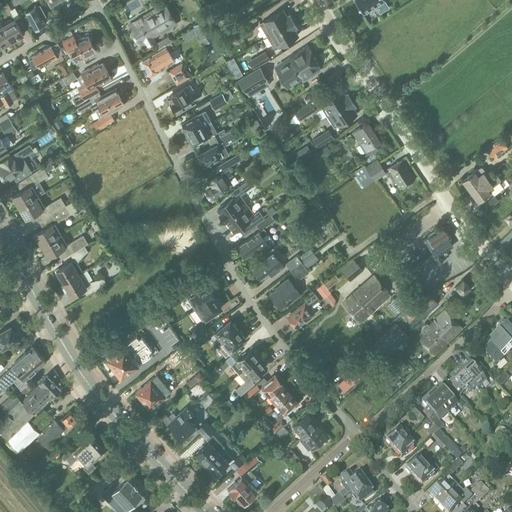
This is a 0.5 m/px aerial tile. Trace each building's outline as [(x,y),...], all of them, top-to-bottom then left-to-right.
[(14,5),(11,0),(2,0),(8,11),(15,7),(14,5)] [(231,0),(213,0),(205,7),(212,17),(218,20),(236,7),(231,0)] [(354,0),(363,14),(384,0),(354,0)] [(40,4),(35,7),(35,5),(34,6),(25,11),(24,11),(26,15),(24,16),(26,18),(25,18),(28,23),(28,22),(29,24),(31,23),(34,30),(35,29),(44,23),(44,24),(45,24),(42,18),(46,15),(40,4)] [(145,42),(147,45),(155,41),(153,39),(155,38),(154,37),(176,23),(165,4),(128,25),(139,45),(145,42)] [(80,11),(77,5),(66,11),(69,17),(80,11)] [(267,36),(293,21),(289,14),(287,16),(283,10),(260,23),(267,36)] [(13,20),(1,27),(11,44),(19,40),(18,38),(22,36),(13,20)] [(204,44),(217,36),(211,26),(209,27),(204,20),(193,26),(204,44)] [(293,21),(267,36),(274,49),(298,35),(294,29),(297,27),(293,21)] [(233,33),(237,39),(252,30),(248,23),(233,33)] [(11,44),(1,27),(0,27),(0,47),(1,47),(2,49),(11,44)] [(71,54),(91,44),(87,36),(84,38),(83,37),(75,41),(72,36),(61,42),(64,47),(60,49),(65,57),(71,54)] [(159,48),(170,41),(167,36),(156,43),(159,48)] [(171,42),(173,46),(181,41),(178,37),(171,42)] [(57,43),(50,47),(28,59),(33,68),(37,65),(38,67),(45,63),(48,69),(53,66),(53,64),(63,59),(60,54),(62,53),(57,43)] [(222,56),(216,43),(206,48),(211,60),(222,56)] [(95,50),(91,44),(71,54),(75,63),(76,62),(78,68),(86,64),(83,58),(92,54),(91,52),(95,50)] [(165,46),(141,61),(144,65),(144,66),(147,70),(150,75),(174,61),(165,46)] [(307,47),(274,67),(287,88),(301,80),(302,81),(321,70),(307,47)] [(249,60),(253,67),(269,58),(265,51),(249,60)] [(55,65),(62,76),(67,73),(61,62),(55,65)] [(182,63),(169,71),(177,84),(190,76),(182,63)] [(81,73),(82,74),(77,77),(81,85),(105,71),(101,64),(98,66),(97,64),(81,73)] [(238,80),(246,93),(267,80),(260,67),(238,80)] [(232,73),(235,78),(242,74),(239,69),(232,73)] [(109,78),(105,71),(81,85),(83,89),(88,86),(90,90),(106,81),(105,80),(109,78)] [(9,84),(2,72),(0,72),(0,96),(7,93),(4,87),(9,84)] [(63,86),(76,78),(73,72),(59,80),(63,86)] [(32,84),(41,78),(38,73),(34,75),(29,78),(32,84)] [(170,103),(172,105),(171,106),(173,110),(175,110),(176,112),(194,101),(189,93),(194,90),(190,84),(169,97),(172,102),(170,103)] [(90,96),(81,102),(84,108),(96,102),(99,107),(119,97),(120,96),(116,88),(112,90),(112,89),(95,98),(93,94),(90,96)] [(341,89),(318,103),(326,116),(351,100),(347,93),(344,94),(341,89)] [(81,102),(90,96),(87,90),(72,98),(76,105),(81,102)] [(0,96),(0,104),(3,103),(5,106),(12,102),(7,93),(0,96)] [(227,103),(222,94),(210,101),(215,111),(227,103)] [(119,97),(99,107),(95,109),(99,117),(104,114),(105,116),(121,107),(120,105),(124,103),(123,102),(124,100),(123,98),(121,97),(120,96),(119,97)] [(351,100),(326,116),(333,128),(356,113),(353,108),(355,106),(351,100)] [(55,108),(51,103),(45,107),(48,113),(55,108)] [(310,103),(295,112),(300,119),(315,109),(310,103)] [(210,122),(205,111),(182,124),(184,129),(183,130),(185,134),(187,134),(187,135),(210,122)] [(8,116),(0,120),(0,124),(3,129),(0,130),(0,150),(6,147),(0,139),(16,128),(8,116)] [(100,118),(98,119),(89,125),(94,132),(105,125),(100,118)] [(247,123),(252,131),(261,125),(256,118),(247,123)] [(210,122),(187,135),(188,135),(187,137),(189,141),(190,141),(193,145),(211,136),(213,140),(226,134),(223,129),(216,133),(215,132),(214,131),(212,131),(211,128),(211,127),(211,126),(211,125),(210,123),(210,122)] [(51,123),(46,127),(49,131),(51,133),(56,130),(51,123)] [(352,132),(365,152),(380,143),(367,123),(352,132)] [(58,128),(61,133),(66,130),(63,125),(58,128)] [(213,140),(210,141),(213,146),(197,154),(200,159),(200,161),(201,164),(202,164),(203,165),(219,157),(219,159),(228,154),(224,146),(238,139),(233,130),(226,134),(213,140)] [(317,146),(332,136),(328,130),(312,139),(317,146)] [(492,144),(493,146),(487,151),(492,157),(506,146),(500,138),(492,144)] [(0,162),(1,165),(0,165),(0,173),(4,180),(12,175),(14,177),(28,168),(22,157),(33,150),(29,144),(0,162)] [(333,156),(326,146),(321,149),(328,159),(333,156)] [(268,158),(275,154),(270,147),(263,151),(268,158)] [(237,172),(232,165),(242,158),(239,153),(220,164),(220,165),(214,169),(218,176),(203,184),(207,190),(206,191),(210,198),(227,188),(223,181),(237,172)] [(276,168),(282,164),(277,157),(271,161),(276,168)] [(363,186),(364,187),(386,173),(377,159),(365,167),(364,165),(354,172),(356,176),(354,177),(361,188),(363,186)] [(415,180),(402,159),(387,168),(388,171),(387,172),(393,181),(394,180),(400,189),(415,180)] [(471,190),(488,178),(484,172),(485,170),(482,166),(480,167),(463,179),(471,190)] [(34,184),(48,176),(42,167),(29,176),(34,184)] [(488,178),(471,190),(478,200),(491,191),(488,187),(492,184),(494,184),(495,184),(500,181),(500,179),(497,175),(496,175),(494,173),(488,178)] [(224,221),(246,205),(239,195),(252,185),(248,179),(230,193),(233,197),(217,210),(219,213),(218,214),(224,221)] [(12,196),(15,201),(14,202),(17,208),(38,196),(31,184),(12,196)] [(297,194),(292,184),(287,187),(291,197),(297,194)] [(488,201),(491,206),(498,201),(494,195),(488,201)] [(38,196),(17,208),(21,214),(22,214),(25,219),(34,214),(45,207),(38,196)] [(51,214),(65,205),(61,197),(46,206),(51,214)] [(51,214),(56,222),(70,213),(65,205),(51,214)] [(246,205),(224,221),(224,222),(225,221),(233,232),(243,224),(247,229),(263,217),(258,211),(253,214),(246,205)] [(272,206),(266,210),(269,215),(275,210),(272,206)] [(268,236),(263,228),(275,220),(271,215),(257,225),(260,230),(238,246),(245,257),(257,248),(261,252),(269,246),(264,238),(268,236)] [(61,234),(54,223),(35,234),(38,239),(36,240),(40,246),(61,234)] [(433,258),(438,266),(442,263),(437,256),(450,248),(449,247),(453,245),(449,239),(451,238),(443,226),(422,239),(427,248),(433,258)] [(61,234),(40,246),(44,252),(45,251),(48,256),(67,245),(61,234)] [(88,243),(83,235),(69,243),(74,252),(74,251),(84,245),(88,243)] [(74,251),(74,252),(72,253),(73,253),(76,258),(77,257),(79,260),(88,251),(87,251),(84,245),(74,251)] [(291,270),(313,253),(309,248),(297,257),(296,255),(285,263),(291,270)] [(277,259),(281,256),(276,250),(273,253),(272,253),(252,268),(260,278),(273,268),(276,272),(283,266),(277,259)] [(63,283),(82,272),(76,263),(73,260),(59,269),(58,268),(55,270),(57,274),(58,273),(63,283)] [(353,260),(341,270),(350,279),(361,269),(353,260)] [(63,283),(69,293),(68,294),(71,297),(74,295),(74,294),(88,286),(87,283),(88,282),(82,272),(63,283)] [(374,274),(342,301),(358,320),(390,294),(374,274)] [(270,294),(281,308),(300,292),(288,277),(279,284),(280,285),(270,294)] [(323,283),(328,289),(335,283),(330,277),(323,283)] [(95,290),(107,283),(103,278),(92,281),(93,284),(91,285),(95,290)] [(324,298),(325,297),(332,306),(333,306),(335,299),(330,293),(331,292),(328,289),(323,283),(316,289),(324,298)] [(471,287),(467,283),(459,290),(463,294),(471,287)] [(195,310),(214,297),(214,296),(215,296),(207,285),(187,299),(195,310)] [(295,325),(295,326),(312,313),(308,308),(319,299),(312,291),(303,298),(305,301),(287,316),(291,321),(291,322),(291,323),(292,326),(294,326),(295,325)] [(429,291),(404,312),(400,315),(409,327),(413,323),(438,302),(429,291)] [(399,295),(388,304),(396,312),(406,303),(399,295)] [(214,297),(195,310),(202,320),(221,307),(220,305),(221,304),(217,298),(215,299),(214,297)] [(168,303),(159,310),(163,316),(172,309),(168,303)] [(423,331),(417,336),(434,354),(462,327),(445,309),(429,325),(427,323),(426,324),(424,324),(422,326),(422,327),(421,329),(423,331)] [(221,343),(238,329),(236,327),(236,325),(234,323),(232,323),(230,320),(214,334),(221,343)] [(197,335),(208,327),(204,321),(193,330),(197,335)] [(511,347),(511,331),(503,321),(499,325),(502,328),(497,332),(493,336),(494,336),(499,332),(511,345),(510,345),(511,347)] [(407,336),(395,322),(369,346),(381,360),(407,336)] [(0,347),(18,337),(14,330),(13,330),(10,326),(0,331),(0,347)] [(210,326),(200,334),(204,339),(214,331),(210,326)] [(239,331),(238,329),(221,343),(228,351),(245,337),(242,335),(243,333),(241,331),(239,331)] [(494,336),(488,341),(504,359),(509,354),(511,357),(511,347),(510,345),(511,345),(499,332),(494,336)] [(126,371),(129,375),(132,372),(133,371),(132,370),(131,368),(136,364),(135,362),(137,361),(139,364),(151,355),(149,352),(152,350),(141,336),(138,338),(136,335),(124,344),(126,347),(125,349),(124,347),(115,353),(114,351),(107,356),(108,358),(121,375),(126,371)] [(494,336),(493,336),(483,345),(487,348),(482,352),(495,366),(504,359),(488,341),(494,336)] [(176,365),(190,353),(183,345),(169,357),(176,365)] [(13,367),(4,375),(0,378),(0,393),(0,394),(13,382),(20,375),(19,374),(27,367),(25,365),(39,354),(33,346),(11,365),(13,367)] [(360,352),(367,359),(373,354),(366,346),(360,352)] [(235,361),(236,362),(231,365),(239,374),(259,356),(251,347),(235,361)] [(199,361),(205,357),(202,353),(196,358),(199,361)] [(46,362),(39,354),(25,365),(27,367),(19,374),(20,375),(13,382),(21,391),(28,385),(24,380),(46,362)] [(259,356),(239,374),(245,381),(235,389),(240,395),(242,394),(254,383),(251,379),(254,376),(253,375),(266,365),(259,356)] [(207,360),(205,357),(199,361),(202,365),(207,360)] [(359,359),(344,372),(345,374),(338,381),(344,387),(347,390),(366,373),(360,366),(363,363),(359,359)] [(219,373),(229,364),(225,360),(215,368),(219,373)] [(462,364),(458,368),(476,388),(480,384),(479,383),(484,378),(481,375),(486,371),(479,363),(473,368),(467,361),(463,364),(462,364)] [(476,388),(458,368),(453,372),(454,373),(450,376),(456,383),(455,383),(456,385),(452,389),(459,397),(466,390),(467,391),(469,389),(470,391),(475,387),(476,388)] [(487,372),(495,380),(499,377),(491,369),(487,372)] [(198,380),(191,370),(181,378),(189,387),(198,380)] [(496,381),(501,386),(509,378),(504,373),(496,381)] [(269,396),(283,385),(283,384),(275,374),(267,381),(266,380),(261,385),(269,396)] [(149,410),(155,405),(164,397),(171,391),(157,375),(151,381),(150,380),(135,393),(149,410)] [(7,415),(0,421),(0,433),(0,434),(19,453),(35,436),(36,437),(38,439),(33,443),(41,450),(45,446),(46,447),(64,430),(75,420),(69,415),(63,420),(61,418),(56,423),(53,420),(40,434),(39,433),(27,420),(52,396),(60,389),(47,376),(39,383),(39,384),(21,402),(17,398),(18,397),(14,393),(7,399),(11,404),(4,410),(3,411),(7,415)] [(254,383),(242,394),(247,400),(261,388),(255,382),(254,383)] [(290,394),(283,385),(269,396),(277,405),(290,394)] [(440,386),(431,395),(447,412),(454,406),(456,404),(462,410),(467,405),(459,397),(451,388),(446,392),(440,386)] [(277,405),(283,411),(277,416),(277,419),(278,421),(270,428),(273,433),(283,425),(286,422),(282,417),(291,410),(290,409),(298,403),(290,394),(277,405)] [(447,412),(431,395),(422,403),(428,409),(423,413),(439,431),(443,427),(437,421),(440,418),(447,412)] [(225,400),(221,404),(225,410),(232,404),(228,399),(227,401),(225,400)] [(186,407),(168,424),(182,439),(195,426),(195,427),(209,414),(196,400),(187,409),(186,407)] [(411,413),(420,422),(425,417),(417,408),(411,413)] [(307,414),(293,425),(302,436),(303,436),(316,424),(315,424),(317,422),(312,417),(310,418),(307,414)] [(205,422),(197,430),(201,433),(209,425),(205,422)] [(209,425),(201,433),(208,442),(195,453),(205,464),(222,448),(223,447),(211,434),(216,429),(212,424),(209,426),(209,425)] [(299,439),(308,450),(325,436),(316,424),(303,436),(302,436),(299,439)] [(283,425),(273,433),(275,434),(272,436),(277,441),(288,431),(283,425)] [(426,433),(431,438),(439,431),(434,426),(426,433)] [(408,435),(410,433),(407,430),(403,434),(398,428),(397,429),(396,428),(391,432),(392,433),(385,439),(393,448),(408,435)] [(433,436),(437,440),(443,435),(439,431),(433,436)] [(106,452),(90,434),(64,458),(71,465),(79,456),(87,464),(97,455),(100,458),(106,452)] [(408,435),(393,448),(400,456),(407,450),(408,451),(413,447),(412,446),(415,443),(408,435)] [(285,451),(293,459),(297,455),(290,447),(285,451)] [(52,459),(59,453),(55,448),(47,455),(52,459)] [(205,464),(215,474),(232,458),(222,448),(205,464)] [(460,452),(459,451),(451,458),(455,462),(458,460),(463,455),(460,452)] [(242,476),(228,489),(228,492),(231,495),(234,495),(242,503),(256,490),(248,481),(255,476),(250,470),(261,460),(255,453),(237,469),(242,476)] [(230,464),(234,468),(245,457),(241,453),(230,464)] [(421,454),(405,468),(406,469),(405,470),(409,474),(410,473),(413,477),(422,469),(429,463),(429,462),(421,454)] [(458,460),(455,462),(448,469),(453,474),(463,465),(458,460)] [(421,485),(428,479),(429,480),(433,476),(432,475),(438,470),(430,461),(429,462),(429,463),(422,469),(413,477),(417,480),(415,481),(419,485),(420,484),(421,485)] [(359,474),(358,472),(350,478),(347,474),(341,478),(344,482),(339,485),(344,491),(335,498),(334,498),(340,506),(345,503),(343,499),(351,493),(365,483),(362,478),(363,477),(360,473),(359,474)] [(144,497),(142,494),(136,487),(137,487),(133,483),(133,484),(127,478),(126,478),(123,474),(98,497),(106,506),(116,496),(127,507),(135,500),(138,503),(144,497)] [(439,505),(451,493),(451,492),(457,486),(452,481),(452,480),(448,476),(429,495),(439,505)] [(476,496),(485,487),(480,482),(471,491),(476,496)] [(365,483),(351,493),(358,503),(373,493),(372,492),(373,491),(370,487),(368,488),(365,483)] [(462,492),(457,486),(451,492),(451,493),(439,505),(445,511),(450,511),(460,502),(462,504),(471,496),(465,490),(462,492)] [(485,487),(476,496),(480,501),(489,492),(485,487)] [(319,500),(327,509),(331,505),(323,496),(319,500)] [(335,498),(334,497),(329,501),(335,509),(340,506),(334,498),(335,498)] [(386,511),(387,510),(384,506),(383,507),(379,501),(374,505),(366,511),(364,511),(386,511)]
